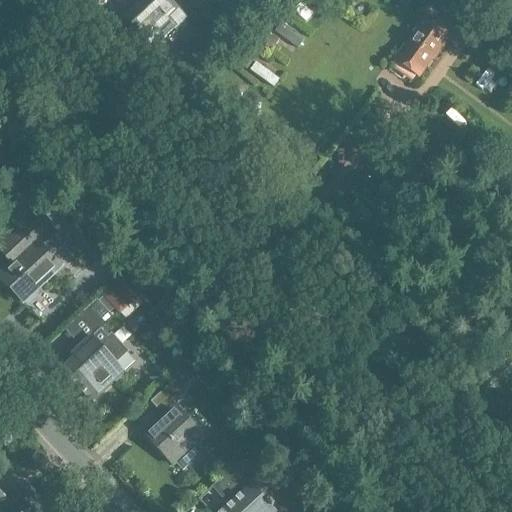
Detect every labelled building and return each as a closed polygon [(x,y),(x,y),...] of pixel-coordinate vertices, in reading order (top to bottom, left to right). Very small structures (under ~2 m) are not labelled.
[(166,0),(141,0),(122,17),(153,49),(185,19),(166,0)] [(433,0),(463,22),(471,12),(454,0),(433,0)] [(303,2),(296,10),(317,27),(324,18),(303,2)] [(471,12),(463,22),(459,28),(472,37),(483,21),(471,12)] [(304,38),(281,21),(274,30),(298,47),(304,38)] [(423,21),(395,61),(418,77),(434,54),(435,55),(447,39),(423,21)] [(273,48),(278,39),(271,35),(266,43),(273,48)] [(511,82),(511,74),(482,55),(475,65),(509,87),(511,82)] [(246,69),(250,62),(243,58),(239,65),(246,69)] [(279,78),(255,61),(249,69),(273,86),(279,78)] [(246,75),(241,84),(266,97),(271,88),(246,75)] [(215,91),(219,96),(225,91),(220,86),(215,91)] [(505,93),(498,88),(493,95),(500,100),(505,93)] [(261,102),(227,97),(225,109),(259,114),(261,102)] [(471,127),(450,111),(444,118),(465,135),(471,127)] [(511,135),(505,131),(498,141),(511,150),(511,135)] [(451,155),(429,134),(422,141),(444,163),(451,155)] [(428,180),(405,158),(398,166),(420,187),(428,180)] [(407,201),(384,180),(378,187),(401,208),(407,201)] [(420,195),(415,190),(408,196),(414,202),(420,195)] [(356,200),(347,212),(376,234),(384,223),(356,200)] [(33,213),(12,232),(28,249),(0,275),(0,279),(23,304),(60,269),(49,256),(61,244),(33,213)] [(399,220),(394,226),(401,232),(406,227),(399,220)] [(375,239),(370,233),(365,238),(369,243),(375,239)] [(113,317),(114,318),(126,307),(110,289),(98,301),(102,306),(113,317)] [(98,301),(97,300),(79,316),(95,334),(113,317),(102,306),(98,301)] [(91,339),(81,348),(84,352),(63,371),(92,402),(114,382),(106,374),(116,366),(114,364),(127,352),(111,334),(107,338),(98,346),(91,339)] [(185,365),(175,374),(186,386),(196,377),(185,365)] [(175,408),(185,399),(171,384),(151,403),(164,418),(144,436),(172,466),(175,463),(182,471),(201,453),(194,446),(203,438),(175,408)] [(200,502),(214,489),(229,506),(224,510),(225,511),(275,511),(264,499),(267,497),(267,481),(260,472),(244,487),(238,480),(251,468),(243,459),(199,500),(200,502)] [(0,490),(0,511),(10,501),(0,490)] [(30,490),(6,511),(48,511),(49,511),(30,490)]
